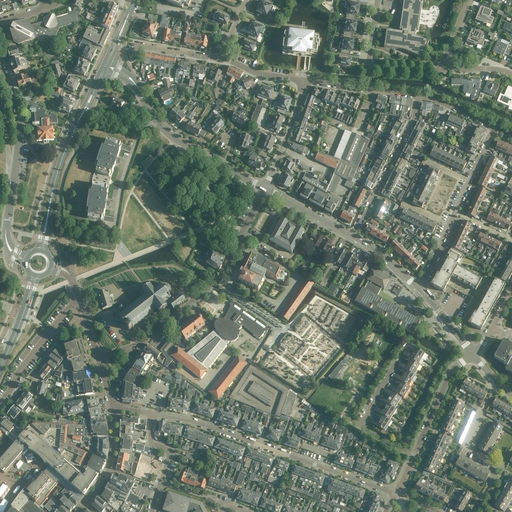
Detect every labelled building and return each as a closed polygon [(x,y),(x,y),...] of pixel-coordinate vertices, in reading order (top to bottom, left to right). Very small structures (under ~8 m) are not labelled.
[(73,1),(71,5),(75,7),(82,10),(82,9),(82,7),(80,7),(81,4),(72,0),(71,0),(71,1),(73,1)] [(107,3),(104,2),(104,1),(101,0),(95,0),(94,4),(98,5),(105,8),(116,13),(118,8),(117,7),(118,5),(118,4),(115,3),(114,4),(113,5),(110,4),(107,3)] [(167,0),(167,2),(182,8),(184,5),(188,7),(191,0),(167,0)] [(270,2),(265,0),(264,0),(263,2),(262,2),(261,4),(260,3),(258,7),(269,11),(269,12),(271,13),(274,7),(271,6),(273,3),(270,2)] [(358,1),(351,0),(350,3),(345,2),(344,9),(347,9),(359,11),(359,7),(358,7),(358,4),(357,4),(358,1)] [(406,0),(406,2),(404,2),(399,33),(402,33),(402,36),(387,33),(386,33),(384,51),(400,53),(401,54),(402,54),(403,54),(404,54),(405,55),(406,55),(407,55),(422,62),(429,45),(428,45),(415,39),(416,35),(418,36),(419,27),(422,13),(421,13),(422,5),(421,4),(420,0),(421,0),(406,0)] [(15,42),(15,43),(20,45),(21,45),(22,47),(32,44),(39,42),(43,44),(53,40),(60,28),(82,21),(80,15),(82,10),(75,7),(73,12),(73,13),(69,14),(69,13),(68,13),(69,15),(56,20),(54,15),(45,18),(43,21),(43,22),(31,26),(30,23),(25,21),(14,24),(14,26),(12,30),(11,31),(15,42)] [(265,20),(267,17),(269,12),(269,11),(258,7),(257,10),(258,11),(257,13),(258,13),(257,16),(265,20)] [(489,17),(492,12),(492,11),(487,9),(484,8),(481,7),(479,11),(478,12),(475,20),(483,23),(482,23),(484,24),(484,23),(486,24),(487,22),(491,24),(494,19),(489,17)] [(106,15),(114,19),(116,13),(105,8),(102,14),(106,15)] [(346,18),(355,19),(355,16),(357,16),(357,14),(358,14),(359,11),(347,9),(346,15),(346,18)] [(215,13),(213,19),(227,25),(228,21),(227,21),(228,19),(229,19),(231,16),(218,10),(216,13),(215,13)] [(86,19),(106,28),(109,29),(112,24),(102,19),(88,14),(86,19)] [(114,19),(106,15),(102,14),(101,17),(103,17),(102,19),(112,24),(114,19)] [(344,27),(356,28),(357,25),(355,25),(356,22),(354,22),(355,19),(346,18),(345,21),(344,27)] [(505,22),(502,29),(511,33),(511,20),(510,24),(505,22)] [(249,28),(260,33),(262,28),(262,27),(263,24),(255,21),(254,24),(253,23),(252,25),(251,25),(249,28)] [(146,27),(155,32),(156,29),(157,30),(159,26),(156,25),(156,24),(155,24),(153,23),(152,23),(149,22),(148,24),(147,23),(146,26),(146,27)] [(87,30),(84,37),(81,43),(84,44),(90,47),(92,42),(102,47),(109,32),(103,29),(101,33),(93,29),(94,28),(89,26),(88,27),(87,30)] [(154,35),(155,35),(156,36),(158,33),(155,32),(146,27),(145,29),(144,29),(143,32),(144,33),(143,34),(146,36),(146,37),(149,39),(150,39),(151,37),(152,38),(154,35)] [(170,32),(168,41),(174,42),(176,33),(177,27),(174,27),(173,32),(170,32)] [(356,28),(344,27),(343,32),(344,32),(343,35),(352,37),(353,34),(354,34),(354,32),(355,32),(356,28)] [(260,33),(249,28),(248,32),(249,32),(248,34),(249,35),(248,38),(256,41),(257,38),(260,33)] [(482,39),(484,34),(478,31),(475,30),(471,29),(470,33),(469,33),(469,34),(466,42),(473,45),(475,46),(475,45),(477,46),(478,44),(482,46),(484,41),(482,39)] [(302,34),(301,34),(294,33),(285,32),(282,54),(293,55),(293,56),(299,56),(306,57),(308,57),(316,58),(319,36),(302,34)] [(352,37),(343,35),(343,38),(342,44),(353,46),(354,42),(353,42),(353,40),(352,40),(352,37)] [(243,43),(241,47),(252,52),(255,46),(254,46),(255,43),(245,38),(243,41),(244,42),(244,44),(243,43)] [(500,55),(503,57),(504,54),(508,55),(511,45),(511,44),(511,39),(509,43),(502,40),(500,43),(497,41),(493,52),(500,55)] [(82,51),(95,57),(98,50),(90,47),(84,44),(82,48),(81,47),(80,50),(83,51),(82,51)] [(340,53),(349,55),(350,52),(351,52),(352,50),(353,50),(353,46),(342,44),(339,44),(338,50),(341,50),(340,53)] [(15,60),(20,59),(18,52),(21,51),(20,48),(8,52),(10,58),(14,57),(15,60)] [(95,57),(82,51),(80,57),(82,58),(82,59),(92,63),(95,57)] [(151,54),(149,65),(159,67),(161,56),(151,54)] [(350,57),(339,55),(338,59),(338,58),(337,65),(349,67),(350,62),(349,62),(349,61),(350,61),(350,57)] [(20,59),(15,60),(11,61),(14,73),(15,75),(16,75),(18,74),(18,72),(23,70),(22,66),(27,65),(26,61),(21,63),(20,59)] [(71,63),(75,65),(88,71),(91,65),(81,60),(79,59),(76,65),(75,62),(72,61),(71,63)] [(178,80),(179,75),(183,75),(185,64),(179,62),(178,70),(177,73),(174,73),(173,79),(173,81),(177,84),(178,80)] [(191,65),(185,64),(183,75),(188,76),(189,73),(189,74),(190,72),(191,65)] [(88,71),(75,65),(72,71),(75,73),(85,77),(88,71)] [(226,75),(231,77),(232,77),(232,76),(233,76),(236,70),(230,67),(226,75)] [(213,81),(217,83),(221,72),(220,71),(219,71),(218,71),(215,70),(215,72),(212,71),(209,77),(208,81),(212,83),(213,81)] [(239,81),(243,73),(236,70),(233,76),(232,76),(232,77),(231,77),(230,80),(233,81),(235,79),(239,81)] [(30,84),(30,83),(32,82),(31,78),(28,79),(28,78),(41,74),(40,72),(27,75),(28,77),(20,79),(21,80),(19,81),(19,82),(18,83),(20,88),(22,87),(23,89),(28,87),(27,85),(30,84)] [(66,82),(78,87),(80,84),(79,83),(80,81),(69,76),(66,82)] [(242,81),(236,84),(235,85),(238,91),(241,88),(244,86),(247,90),(251,88),(257,90),(258,87),(254,85),(255,85),(249,77),(242,81)] [(175,94),(171,86),(177,85),(177,84),(173,81),(173,79),(169,78),(169,80),(163,81),(164,89),(158,92),(162,99),(163,102),(171,98),(170,96),(175,94)] [(181,84),(181,87),(188,92),(189,87),(190,80),(187,79),(186,85),(182,84),(181,84)] [(475,99),(476,99),(477,99),(477,98),(478,97),(480,90),(472,88),(474,84),(475,85),(475,89),(479,89),(479,81),(470,79),(470,81),(452,80),(451,85),(464,86),(464,93),(470,95),(470,96),(471,97),(471,98),(472,98),(472,99),(473,99),(474,99),(475,99)] [(489,95),(494,97),(499,85),(488,81),(484,90),(490,93),(489,95)] [(78,87),(66,82),(64,88),(74,93),(75,90),(77,91),(78,87)] [(258,87),(256,93),(259,94),(258,98),(263,100),(264,97),(268,88),(262,86),(261,88),(258,87)] [(506,91),(507,92),(505,97),(500,95),(497,101),(509,106),(508,109),(511,111),(511,109),(511,101),(511,102),(511,100),(511,88),(508,87),(506,91)] [(273,90),(268,88),(264,97),(269,99),(270,98),(273,100),(275,93),(272,92),(273,90)] [(311,95),(316,97),(317,95),(323,97),(325,91),(320,89),(318,92),(313,89),(311,95)] [(325,91),(323,97),(322,100),(327,102),(332,91),(329,90),(328,92),(325,91)] [(332,91),(327,102),(333,104),(336,96),(333,94),(334,92),(335,92),(332,91)] [(336,96),(333,104),(338,107),(340,104),(344,93),(341,91),(340,94),(340,95),(339,97),(336,96)] [(344,93),(340,104),(345,106),(349,98),(346,96),(347,94),(344,93)] [(282,97),(280,102),(289,106),(291,100),(289,100),(290,97),(285,95),(284,98),(282,97)] [(378,109),(384,96),(382,95),(382,96),(379,95),(376,102),(378,103),(376,108),(378,109)] [(384,96),(378,109),(381,110),(383,105),(385,106),(389,97),(385,95),(385,96),(384,96)] [(61,96),(56,108),(69,114),(71,110),(71,108),(72,109),(73,105),(71,104),(73,102),(61,96)] [(308,96),(306,102),(313,104),(314,102),(319,104),(320,100),(308,96)] [(349,98),(345,106),(351,109),(355,97),(352,96),(353,96),(352,99),(349,98)] [(356,111),(360,102),(357,101),(358,99),(358,98),(355,97),(351,109),(356,111)] [(396,97),(393,112),(395,113),(397,105),(399,106),(401,98),(396,97)] [(119,100),(115,98),(111,105),(121,109),(124,111),(123,112),(124,115),(130,112),(128,108),(127,109),(122,106),(124,103),(121,101),(119,100)] [(408,108),(411,108),(412,101),(407,100),(404,114),(403,117),(405,118),(407,113),(408,108)] [(287,111),(289,106),(280,102),(278,101),(276,107),(279,108),(278,112),(284,114),(285,111),(287,111)] [(319,110),(318,110),(319,109),(312,107),(313,104),(306,102),(304,107),(319,112),(319,110)] [(442,115),(444,108),(439,106),(436,119),(435,122),(438,123),(440,115),(442,115)] [(33,107),(32,107),(32,113),(34,113),(35,127),(39,127),(39,129),(38,129),(38,133),(38,137),(37,137),(37,142),(39,141),(39,142),(44,141),(44,142),(49,141),(54,141),(53,128),(50,128),(50,124),(58,124),(57,116),(51,113),(50,117),(45,115),(47,111),(38,107),(37,107),(33,107)] [(302,112),(317,117),(317,115),(310,112),(311,110),(304,107),(302,112)] [(237,113),(236,113),(235,112),(232,111),(230,115),(233,116),(231,120),(237,123),(245,110),(242,108),(240,111),(239,112),(238,112),(237,113)] [(174,119),(181,112),(179,110),(177,111),(175,109),(169,115),(174,119)] [(242,126),(243,126),(245,123),(247,124),(249,120),(247,119),(243,117),(247,111),(245,110),(237,123),(239,124),(239,125),(239,126),(241,127),(242,126)] [(181,112),(174,119),(179,124),(185,118),(184,118),(186,116),(181,112)] [(213,120),(211,122),(220,129),(224,124),(222,123),(224,120),(218,115),(213,120)] [(445,126),(448,127),(451,128),(452,126),(456,118),(450,115),(445,126)] [(274,122),(281,125),(284,119),(276,116),(275,120),(267,117),(266,119),(270,120),(272,121),(274,122)] [(397,122),(405,126),(407,121),(399,117),(395,117),(395,118),(398,119),(397,122)] [(309,127),(314,128),(315,126),(307,123),(307,121),(300,118),(299,123),(309,127)] [(456,118),(452,126),(455,127),(453,131),(456,132),(461,120),(456,118)] [(206,121),(209,123),(208,124),(211,126),(209,129),(215,134),(220,129),(211,122),(208,119),(206,121)] [(461,120),(456,132),(458,133),(460,134),(464,126),(465,126),(466,123),(465,123),(465,122),(461,120)] [(192,121),(191,123),(190,123),(186,130),(192,133),(196,126),(194,125),(195,122),(192,121)] [(274,122),(272,121),(271,124),(273,124),(271,128),(271,130),(274,132),(277,133),(278,131),(279,131),(281,125),(274,122)] [(418,121),(416,126),(424,130),(425,128),(427,129),(428,127),(426,126),(418,121)] [(390,124),(402,130),(405,126),(397,122),(395,124),(391,122),(390,124)] [(297,128),(304,131),(306,131),(306,129),(316,132),(317,130),(314,129),(314,128),(309,127),(299,123),(297,128)] [(468,146),(477,150),(486,132),(482,130),(483,128),(472,123),(472,125),(477,127),(468,146)] [(392,131),(400,135),(402,130),(390,124),(389,126),(393,128),(392,131)] [(196,126),(192,133),(197,136),(198,136),(200,137),(201,135),(204,136),(208,131),(204,129),(204,131),(201,129),(196,126)] [(424,130),(416,126),(413,130),(423,135),(425,137),(425,136),(426,134),(422,132),(424,130)] [(301,138),(307,140),(308,137),(302,135),(304,132),(296,129),(295,134),(302,136),(301,138)] [(421,140),(423,135),(413,130),(411,135),(419,139),(421,140)] [(386,133),(398,139),(400,135),(392,131),(391,133),(387,132),(386,133)] [(351,133),(340,161),(358,168),(373,134),(369,132),(366,139),(351,133)] [(387,140),(395,144),(398,139),(386,133),(385,136),(389,137),(387,140)] [(292,143),(298,145),(298,143),(299,143),(301,139),(306,141),(307,140),(301,138),(302,136),(295,134),(292,141),(293,141),(292,143)] [(256,139),(242,135),(241,138),(240,141),(248,144),(254,146),(256,139)] [(418,142),(419,139),(411,135),(409,139),(422,146),(423,144),(418,142)] [(264,141),(273,145),(276,139),(268,136),(267,140),(265,139),(264,141)] [(89,209),(88,219),(103,221),(104,219),(104,216),(106,206),(108,207),(109,202),(106,201),(106,200),(109,186),(108,186),(109,184),(109,182),(110,179),(111,177),(116,163),(118,164),(120,159),(117,158),(121,149),(121,147),(122,144),(108,139),(106,144),(104,143),(103,144),(101,147),(103,148),(98,163),(96,162),(95,165),(96,166),(96,167),(98,167),(96,172),(94,178),(94,179),(93,184),(92,194),(90,194),(89,200),(88,209),(89,209)] [(420,148),(422,146),(409,139),(406,144),(414,148),(416,146),(420,148)] [(385,144),(393,148),(395,144),(387,140),(386,142),(384,141),(383,143),(385,144)] [(248,144),(240,141),(238,147),(246,150),(247,146),(254,148),(254,146),(248,144)] [(262,150),(261,149),(260,152),(264,153),(264,152),(266,152),(269,153),(270,151),(271,151),(273,145),(264,141),(263,141),(262,143),(265,144),(262,150)] [(384,146),(383,149),(391,153),(393,148),(385,144),(383,143),(380,142),(379,144),(384,146)] [(501,151),(504,144),(498,142),(495,149),(501,151)] [(297,152),(307,156),(310,149),(300,146),(299,146),(297,145),(298,145),(292,143),(291,143),(291,144),(289,148),(298,151),(297,152)] [(404,149),(417,155),(418,153),(413,150),(414,148),(406,144),(404,149)] [(506,154),(509,146),(504,144),(501,151),(506,154)] [(468,146),(466,151),(474,155),(476,150),(477,151),(477,150),(468,146)] [(430,156),(435,158),(439,150),(434,148),(430,156)] [(391,153),(383,149),(382,151),(378,149),(377,151),(388,157),(391,153)] [(402,153),(410,157),(411,155),(416,157),(417,155),(404,149),(402,153)] [(443,152),(439,150),(435,158),(439,161),(443,152)] [(448,155),(443,152),(439,161),(444,163),(448,155)] [(315,160),(327,166),(335,170),(334,173),(352,182),(353,179),(354,176),(356,173),(358,168),(340,161),(318,153),(315,160)] [(377,153),(375,155),(374,157),(386,163),(388,158),(377,153)] [(410,157),(402,153),(400,158),(412,164),(413,161),(409,159),(410,157)] [(248,164),(254,167),(257,160),(258,157),(252,154),(251,157),(248,164)] [(453,157),(448,155),(444,163),(449,165),(453,157)] [(376,161),(375,163),(383,167),(386,163),(374,157),(373,158),(372,158),(371,159),(372,159),(372,160),(376,161)] [(458,159),(453,157),(449,165),(454,168),(458,159)] [(489,162),(496,166),(498,167),(498,166),(499,165),(497,164),(498,161),(497,160),(493,158),(491,157),(489,162)] [(290,161),(291,160),(288,158),(285,163),(290,166),(290,167),(292,168),(293,168),(295,168),(294,168),(296,164),(290,161)] [(397,163),(405,167),(406,165),(409,166),(410,164),(407,163),(399,159),(397,163)] [(463,162),(458,159),(454,168),(459,170),(463,162)] [(257,160),(254,167),(260,170),(261,167),(264,168),(266,164),(266,163),(266,161),(264,160),(263,162),(257,160)] [(375,163),(374,163),(372,162),(369,166),(373,168),(381,172),(383,167),(375,163)] [(494,170),(496,166),(489,162),(486,167),(494,170)] [(290,166),(285,163),(282,169),(291,173),(292,170),(295,172),(297,169),(295,168),(293,168),(292,168),(290,167),(290,166)] [(405,167),(397,163),(395,168),(405,173),(406,171),(404,170),(405,167)] [(372,170),(371,172),(379,177),(381,172),(373,168),(369,166),(368,168),(372,170)] [(440,171),(430,166),(428,171),(428,172),(428,171),(437,175),(437,176),(440,171)] [(484,171),(492,175),(494,170),(486,167),(484,171)] [(405,173),(395,168),(392,172),(400,176),(402,174),(404,175),(405,173)] [(326,193),(326,191),(329,186),(326,185),(327,182),(325,181),(323,183),(319,181),(319,179),(320,174),(313,173),(312,177),(306,174),(305,174),(300,171),(299,173),(297,177),(303,181),(326,193)] [(426,176),(435,180),(437,176),(437,175),(428,171),(428,172),(426,176)] [(482,176),(490,179),(492,175),(484,171),(482,176)] [(278,183),(288,188),(290,184),(291,184),(293,180),(292,179),(293,176),(286,172),(284,175),(282,174),(278,183)] [(366,173),(365,175),(376,181),(379,177),(371,172),(369,175),(366,173)] [(390,176),(398,180),(403,183),(404,181),(399,179),(400,176),(392,172),(390,176)] [(337,175),(334,174),(329,186),(326,191),(329,192),(337,175)] [(366,182),(374,186),(376,181),(365,175),(364,177),(367,179),(366,182)] [(388,181),(396,185),(397,183),(402,185),(407,188),(408,186),(405,184),(403,183),(398,180),(390,176),(388,181)] [(426,176),(424,181),(432,185),(435,180),(426,176)] [(480,180),(488,184),(490,179),(482,176),(480,180)] [(364,186),(372,190),(374,186),(366,182),(364,180),(363,182),(365,183),(364,186)] [(488,184),(480,180),(478,185),(481,186),(485,189),(488,184)] [(396,185),(388,181),(386,185),(398,192),(399,192),(400,190),(395,187),(396,185)] [(424,181),(422,185),(430,189),(432,185),(424,181)] [(295,192),(298,193),(303,184),(300,182),(295,192)] [(314,189),(307,185),(300,197),(307,201),(309,198),(311,199),(309,202),(323,210),(324,206),(326,208),(325,211),(332,215),(338,202),(331,199),(330,202),(327,201),(329,197),(317,191),(316,194),(312,192),(314,189)] [(398,192),(386,185),(383,190),(391,194),(393,192),(397,194),(398,192)] [(422,185),(419,190),(428,194),(430,189),(422,185)] [(477,194),(484,198),(486,192),(484,191),(485,189),(481,186),(479,189),(477,194)] [(358,194),(363,197),(365,195),(367,193),(366,193),(366,192),(360,189),(358,194)] [(391,194),(383,190),(381,194),(389,199),(392,200),(394,201),(396,198),(391,196),(391,194)] [(419,190),(417,195),(426,199),(428,194),(419,190)] [(363,197),(358,194),(355,200),(361,203),(362,200),(363,200),(364,198),(363,198),(363,197)] [(484,198),(477,194),(474,199),(481,203),(484,198)] [(426,199),(417,195),(415,199),(423,203),(424,203),(426,199)] [(412,203),(422,208),(424,203),(423,203),(415,199),(412,203)] [(472,204),(479,208),(481,203),(474,199),(472,204)] [(361,203),(355,200),(352,205),(358,208),(359,208),(360,206),(359,205),(361,203)] [(388,203),(386,202),(382,200),(382,201),(382,200),(380,203),(381,203),(379,206),(388,210),(389,207),(387,206),(388,203)] [(470,209),(477,213),(479,208),(472,204),(470,209)] [(345,221),(353,208),(350,206),(349,209),(347,213),(344,211),(340,218),(345,221)] [(377,211),(383,214),(384,211),(387,212),(388,210),(379,206),(378,208),(377,210),(377,211)] [(353,208),(345,221),(351,224),(354,217),(351,215),(352,214),(352,213),(355,209),(353,208)] [(467,215),(474,218),(476,215),(478,216),(479,214),(477,213),(470,209),(467,215)] [(404,210),(400,218),(405,221),(409,212),(404,210)] [(375,220),(379,222),(380,220),(380,219),(383,214),(377,211),(375,214),(375,213),(374,216),(376,218),(375,220)] [(414,215),(409,212),(405,221),(409,223),(414,215)] [(490,213),(486,220),(492,223),(495,215),(490,213)] [(418,217),(414,215),(409,223),(414,225),(418,217)] [(495,215),(492,223),(497,225),(500,218),(495,215)] [(423,219),(418,217),(414,225),(419,228),(423,219)] [(289,222),(281,218),(269,240),(292,253),(304,231),(297,227),(297,228),(289,223),(289,222)] [(502,228),(506,220),(500,218),(497,225),(502,228)] [(428,221),(423,219),(419,228),(424,230),(428,221)] [(365,232),(370,235),(374,228),(375,226),(377,223),(371,220),(370,222),(373,224),(371,227),(369,225),(365,232)] [(511,223),(506,220),(502,228),(508,230),(511,223)] [(433,224),(428,221),(424,230),(429,232),(433,224)] [(471,225),(464,222),(462,225),(461,227),(468,230),(471,225)] [(436,229),(438,226),(433,224),(429,232),(432,234),(435,229),(436,229)] [(379,231),(375,238),(380,241),(384,234),(386,231),(388,227),(386,226),(384,229),(382,232),(379,231)] [(460,229),(459,232),(466,236),(468,230),(461,227),(460,229)] [(379,231),(374,228),(370,235),(375,238),(379,231)] [(256,230),(254,233),(262,238),(264,235),(256,230)] [(470,241),(466,240),(464,239),(466,236),(459,232),(456,237),(463,241),(466,242),(469,243),(470,241)] [(477,240),(482,243),(485,236),(480,233),(477,240)] [(309,240),(306,245),(313,248),(314,246),(318,248),(323,238),(318,235),(317,237),(312,234),(308,240),(309,240)] [(384,234),(380,241),(386,243),(389,237),(384,234)] [(487,245),(491,238),(485,236),(482,243),(487,245)] [(454,242),(461,246),(463,241),(456,237),(454,242)] [(493,248),(496,241),(491,238),(487,245),(493,248)] [(399,245),(394,250),(398,254),(403,249),(401,246),(406,240),(405,239),(404,240),(401,243),(399,245)] [(319,252),(330,258),(331,258),(330,258),(335,248),(336,248),(333,246),(331,244),(331,243),(326,240),(326,241),(324,240),(320,248),(321,249),(321,250),(319,252)] [(394,250),(399,245),(395,241),(390,246),(394,250)] [(498,251),(502,243),(496,241),(493,248),(498,251)] [(452,247),(459,251),(464,253),(465,252),(462,250),(460,249),(461,246),(454,242),(452,247)] [(403,249),(398,254),(403,258),(412,248),(411,247),(406,251),(403,249)] [(407,262),(412,257),(409,255),(412,252),(414,250),(415,248),(414,247),(412,248),(403,258),(407,262)] [(334,254),(331,261),(335,264),(336,262),(341,265),(341,264),(342,265),(348,254),(347,253),(347,252),(347,251),(345,250),(344,250),(342,249),(341,250),(338,248),(334,254)] [(451,248),(438,271),(431,285),(443,292),(451,277),(475,290),(482,278),(458,265),(464,255),(451,248)] [(212,252),(213,250),(210,249),(209,251),(211,252),(206,263),(211,266),(209,269),(213,271),(214,269),(219,271),(225,258),(212,252)] [(282,275),(284,271),(282,270),(283,269),(267,262),(268,261),(257,256),(251,253),(243,268),(242,268),(239,273),(240,273),(237,280),(241,282),(258,290),(265,275),(277,281),(280,274),(282,275)] [(355,266),(359,260),(355,258),(356,257),(354,256),(353,255),(352,254),(351,254),(350,254),(350,255),(348,254),(342,265),(344,265),(343,266),(347,269),(346,270),(351,273),(355,266)] [(412,257),(407,262),(411,266),(421,256),(419,255),(414,260),(412,257)] [(416,261),(411,266),(415,270),(421,264),(419,262),(420,261),(420,260),(422,258),(421,256),(416,261)] [(363,265),(359,262),(359,263),(352,274),(356,277),(360,269),(366,273),(371,265),(370,264),(372,260),(367,258),(363,265)] [(511,273),(511,270),(505,267),(503,271),(511,276),(511,273)] [(362,288),(354,301),(354,302),(355,301),(407,330),(414,318),(395,308),(395,307),(392,306),(376,297),(382,288),(384,289),(389,280),(372,270),(367,280),(368,280),(363,289),(361,289),(362,288)] [(511,276),(503,271),(500,276),(508,281),(511,276)] [(498,281),(505,285),(506,283),(507,284),(508,281),(500,276),(498,281)] [(481,330),(488,316),(506,285),(505,285),(498,281),(493,278),(468,323),(481,330)] [(170,304),(174,310),(175,310),(174,309),(176,308),(176,309),(176,308),(177,307),(178,308),(178,307),(179,306),(180,306),(179,305),(181,304),(181,305),(182,305),(181,304),(182,303),(183,304),(183,303),(184,302),(185,302),(183,299),(185,298),(183,295),(181,297),(179,295),(178,296),(177,296),(178,297),(176,298),(176,297),(176,298),(175,299),(174,299),(174,300),(173,299),(173,300),(171,297),(171,296),(170,297),(168,294),(169,294),(170,294),(169,293),(169,292),(171,292),(170,292),(170,290),(171,290),(170,290),(169,289),(171,288),(170,288),(169,288),(168,287),(169,286),(168,287),(167,286),(167,285),(166,286),(165,286),(165,285),(165,286),(163,286),(163,285),(162,285),(163,287),(160,284),(161,283),(160,283),(159,283),(159,284),(156,286),(156,285),(155,286),(156,286),(153,288),(150,285),(151,285),(151,284),(150,285),(150,284),(149,285),(143,290),(142,290),(142,291),(142,292),(143,291),(143,292),(143,293),(144,294),(145,294),(142,297),(142,296),(141,296),(142,297),(139,299),(138,299),(138,300),(135,302),(135,301),(135,302),(132,304),(131,304),(132,305),(129,307),(128,306),(127,305),(129,305),(126,302),(124,304),(121,303),(120,303),(119,302),(118,302),(117,302),(116,302),(114,303),(112,298),(113,297),(113,294),(109,295),(108,291),(97,294),(102,310),(113,307),(112,305),(117,304),(118,304),(119,304),(120,305),(118,306),(118,309),(120,311),(122,311),(123,312),(122,312),(122,311),(121,312),(122,313),(118,315),(118,314),(117,315),(118,316),(117,316),(118,316),(121,319),(120,320),(121,320),(124,323),(123,323),(123,324),(124,324),(129,329),(128,330),(129,331),(129,330),(130,331),(130,330),(133,327),(134,328),(134,327),(136,325),(137,325),(137,324),(140,322),(140,323),(141,322),(140,322),(143,319),(144,320),(144,319),(146,317),(147,317),(147,316),(150,314),(150,315),(151,314),(150,314),(153,312),(154,312),(154,311),(156,309),(156,310),(157,312),(158,312),(159,312),(158,313),(159,313),(160,313),(159,312),(166,307),(167,307),(167,306),(170,304)] [(398,295),(402,287),(396,284),(392,292),(398,295)] [(216,330),(186,354),(178,347),(171,356),(200,379),(229,342),(230,342),(231,342),(232,342),(233,342),(234,342),(235,341),(236,341),(236,340),(237,340),(238,339),(238,338),(239,337),(239,336),(239,335),(239,334),(239,333),(239,332),(239,331),(239,330),(242,326),(259,339),(266,331),(267,332),(269,329),(231,302),(229,305),(230,306),(224,320),(223,319),(222,319),(221,319),(220,319),(219,319),(218,320),(217,320),(217,321),(216,321),(216,322),(215,322),(215,323),(215,324),(214,325),(214,326),(214,327),(215,328),(215,329),(216,330)] [(203,322),(201,319),(201,318),(201,317),(200,316),(199,316),(198,316),(197,316),(178,330),(185,339),(205,325),(202,322),(203,322)] [(67,359),(66,360),(67,360),(68,362),(72,363),(75,373),(82,372),(90,369),(89,364),(87,364),(86,362),(84,357),(85,357),(79,340),(68,343),(69,345),(64,346),(67,356),(66,356),(67,359)] [(511,359),(511,358),(509,355),(511,352),(511,353),(511,352),(511,344),(503,340),(494,358),(507,365),(505,370),(511,373),(511,359)] [(276,348),(283,353),(286,349),(282,345),(281,345),(280,345),(279,344),(276,348)] [(408,347),(413,351),(412,353),(424,360),(427,355),(410,344),(408,347)] [(148,345),(145,350),(157,359),(160,355),(160,353),(148,345)] [(49,360),(51,361),(47,365),(54,370),(64,358),(55,351),(49,360)] [(144,351),(138,360),(147,366),(150,361),(152,362),(154,359),(152,358),(153,357),(144,351)] [(405,352),(403,354),(403,355),(405,356),(405,355),(420,365),(424,360),(412,353),(411,355),(405,352)] [(407,364),(417,370),(420,365),(405,355),(405,356),(403,358),(409,362),(407,364)] [(246,364),(238,357),(209,392),(218,399),(246,364)] [(164,366),(167,368),(173,360),(169,358),(167,359),(164,366)] [(63,364),(60,374),(61,379),(61,383),(71,382),(71,383),(93,381),(92,379),(93,378),(90,369),(82,372),(75,373),(72,363),(68,362),(67,360),(66,360),(63,364)] [(135,365),(148,373),(155,376),(156,373),(152,371),(150,370),(151,369),(147,366),(138,360),(135,365)] [(340,363),(328,377),(335,382),(337,384),(339,381),(337,380),(341,375),(338,373),(344,367),(343,366),(344,364),(341,362),(340,363)] [(417,370),(407,364),(406,366),(400,363),(398,366),(400,367),(413,375),(417,370)] [(131,370),(143,377),(145,378),(148,373),(135,365),(131,370)] [(250,375),(252,373),(255,368),(250,365),(246,372),(250,375)] [(46,366),(43,369),(48,374),(49,373),(50,372),(52,374),(53,371),(46,366)] [(402,375),(412,381),(415,376),(413,375),(400,367),(398,370),(404,373),(402,375)] [(43,369),(40,373),(46,377),(48,379),(51,375),(49,373),(48,374),(43,369)] [(128,375),(143,384),(145,378),(143,377),(141,380),(138,378),(140,376),(131,371),(128,375)] [(47,382),(48,379),(46,377),(40,373),(37,377),(39,379),(40,378),(43,380),(47,382)] [(412,381),(402,375),(401,378),(395,374),(393,377),(395,378),(408,386),(409,386),(412,381)] [(132,385),(132,386),(141,388),(141,389),(143,389),(144,386),(143,385),(143,384),(128,375),(124,382),(129,383),(132,385)] [(398,387),(407,393),(410,387),(409,386),(408,386),(395,378),(393,381),(399,385),(398,387)] [(465,394),(466,391),(471,384),(465,380),(461,388),(459,391),(462,393),(465,394)] [(93,381),(71,383),(71,386),(75,385),(76,388),(75,388),(75,396),(95,395),(94,394),(95,393),(95,392),(95,391),(95,390),(95,389),(95,388),(95,387),(95,386),(95,385),(95,384),(94,383),(94,382),(93,381)] [(37,388),(36,390),(37,392),(37,395),(36,396),(37,397),(42,398),(42,396),(43,396),(44,394),(46,394),(47,390),(45,389),(46,386),(48,386),(49,383),(44,382),(43,385),(40,384),(39,388),(38,387),(37,388)] [(138,400),(141,389),(141,388),(132,386),(124,383),(122,400),(137,401),(138,400)] [(470,398),(472,394),(476,387),(471,384),(466,391),(469,393),(467,396),(470,398)] [(184,400),(184,401),(184,402),(183,410),(188,411),(188,407),(189,408),(191,396),(194,396),(195,389),(190,385),(188,395),(189,395),(188,401),(184,400)] [(388,388),(402,397),(404,398),(407,393),(398,387),(397,389),(390,385),(388,388)] [(476,387),(472,394),(475,396),(473,399),(475,401),(477,397),(482,390),(476,387)] [(234,400),(238,393),(240,391),(236,388),(229,398),(234,400)] [(386,389),(384,392),(390,395),(388,398),(398,404),(401,398),(386,389)] [(479,406),(480,406),(482,402),(485,404),(488,399),(485,397),(487,393),(482,390),(477,397),(480,399),(478,402),(480,403),(479,406)] [(281,414),(290,417),(295,400),(297,396),(289,391),(281,414)] [(26,392),(21,398),(28,404),(30,406),(34,408),(35,407),(32,405),(34,403),(31,400),(33,397),(26,392)] [(398,404),(388,398),(387,400),(381,396),(379,399),(381,400),(394,409),(394,408),(398,404)] [(21,398),(16,405),(23,410),(25,412),(29,407),(32,410),(34,408),(30,406),(28,404),(21,398)] [(94,419),(102,419),(101,414),(102,414),(100,405),(99,405),(98,398),(92,399),(83,401),(65,405),(66,405),(64,405),(63,412),(64,415),(67,415),(68,416),(85,412),(89,412),(90,416),(88,416),(89,420),(94,419)] [(495,413),(497,410),(501,402),(495,399),(491,406),(494,408),(492,411),(495,413)] [(205,400),(205,401),(203,406),(200,405),(198,413),(203,415),(207,400),(205,400)] [(383,409),(393,415),(396,410),(394,408),(394,409),(381,400),(379,403),(385,407),(383,409)] [(452,406),(463,411),(464,408),(466,405),(464,405),(461,404),(455,401),(454,401),(452,406)] [(501,402),(497,410),(500,411),(498,415),(500,416),(502,413),(507,406),(501,402)] [(14,420),(21,411),(14,406),(7,414),(14,420)] [(452,406),(449,412),(457,416),(458,413),(462,414),(463,411),(452,406)] [(511,408),(507,406),(502,413),(505,415),(503,418),(506,419),(508,416),(511,408)] [(218,409),(215,408),(215,410),(210,408),(207,416),(212,418),(213,414),(216,415),(218,409)] [(218,408),(218,409),(216,415),(215,416),(218,417),(217,419),(222,421),(225,413),(222,412),(223,410),(218,408)] [(393,415),(383,409),(382,411),(376,408),(374,411),(376,412),(389,420),(390,420),(393,415)] [(225,413),(222,421),(227,423),(231,412),(229,411),(227,414),(225,413)] [(379,420),(388,426),(391,421),(390,420),(389,420),(376,412),(374,414),(380,418),(379,420)] [(449,412),(447,418),(454,421),(456,419),(459,420),(460,417),(457,416),(449,412)] [(237,418),(234,417),(232,425),(237,427),(241,414),(239,413),(237,418)] [(264,421),(268,422),(270,415),(263,413),(262,416),(266,418),(264,421)] [(139,434),(139,431),(134,430),(134,424),(138,425),(139,419),(120,417),(120,422),(120,429),(139,434)] [(249,422),(246,430),(251,432),(254,421),(255,422),(256,419),(254,418),(252,423),(249,422)] [(444,424),(452,427),(453,424),(457,426),(458,423),(454,421),(447,418),(444,424)] [(82,425),(88,426),(90,426),(92,426),(94,427),(106,427),(107,427),(106,421),(102,421),(102,419),(94,419),(89,420),(83,419),(82,425)] [(372,419),(370,422),(380,428),(378,431),(383,434),(388,426),(379,420),(377,422),(372,419)] [(0,430),(11,440),(14,442),(24,430),(14,423),(13,425),(7,420),(6,422),(4,421),(0,426),(1,426),(0,427),(0,430)] [(156,426),(154,435),(154,437),(158,438),(158,436),(159,432),(163,433),(163,434),(164,434),(165,430),(166,429),(165,428),(166,425),(167,425),(167,423),(160,421),(159,426),(156,426)] [(251,432),(256,433),(259,425),(259,423),(255,422),(254,421),(251,432)] [(0,469),(4,473),(27,447),(84,497),(98,476),(82,466),(88,454),(75,448),(71,444),(72,438),(67,437),(68,425),(32,422),(24,430),(14,442),(9,448),(6,450),(2,454),(0,456),(0,469)] [(500,433),(503,428),(494,422),(490,428),(500,433)] [(305,439),(311,424),(308,423),(306,431),(304,431),(301,438),(305,439)] [(85,437),(86,437),(86,436),(87,434),(88,434),(89,434),(90,426),(88,426),(82,425),(82,426),(76,425),(69,424),(68,430),(68,435),(73,436),(84,437),(85,437)] [(442,427),(443,427),(441,430),(443,430),(442,433),(448,435),(449,433),(451,430),(454,432),(455,429),(452,427),(444,424),(443,424),(442,426),(442,427)] [(259,425),(256,433),(261,435),(264,426),(261,425),(261,426),(259,425)] [(92,436),(97,437),(107,437),(107,427),(106,427),(94,427),(92,426),(92,431),(93,431),(93,433),(91,433),(91,436),(92,436)] [(176,432),(175,438),(174,439),(178,440),(179,437),(181,437),(183,428),(177,427),(176,430),(177,431),(176,432)] [(186,441),(187,439),(190,431),(191,429),(185,427),(182,437),(185,438),(184,441),(186,441)] [(275,432),(272,440),(278,442),(280,435),(282,436),(285,429),(280,427),(278,433),(275,432)] [(272,440),(275,432),(272,431),(272,429),(270,428),(267,438),(272,440)] [(313,432),(312,434),(310,441),(314,442),(318,429),(316,428),(315,431),(313,432)] [(497,438),(500,433),(490,428),(487,433),(497,438)] [(120,433),(139,437),(145,439),(147,433),(139,431),(139,434),(120,429),(120,433)] [(448,435),(442,433),(440,435),(439,435),(437,441),(444,444),(446,441),(449,443),(450,440),(451,437),(448,436),(448,435)] [(494,444),(497,438),(487,433),(484,438),(494,444)] [(291,439),(289,446),(293,448),(297,436),(293,435),(291,439)] [(328,439),(330,436),(328,435),(326,439),(324,438),(321,445),(326,446),(328,439)] [(333,441),(330,448),(334,450),(339,436),(337,435),(335,442),(333,441)] [(86,437),(85,437),(84,441),(89,444),(93,446),(92,448),(94,448),(98,450),(108,453),(108,446),(94,444),(94,443),(90,442),(91,438),(86,437)] [(94,444),(108,446),(108,439),(98,439),(91,438),(90,442),(94,443),(94,444)] [(491,449),(494,444),(484,438),(481,444),(491,449)] [(140,443),(133,442),(121,440),(121,445),(149,449),(149,448),(145,447),(139,445),(140,443)] [(89,444),(84,441),(83,441),(82,443),(80,447),(97,455),(107,459),(108,453),(98,450),(94,448),(92,448),(93,446),(89,444)] [(437,441),(434,446),(442,450),(443,447),(447,448),(448,446),(444,444),(437,441)] [(487,455),(491,449),(481,444),(478,449),(487,455)] [(132,452),(141,454),(143,455),(143,452),(147,453),(147,451),(148,451),(149,449),(121,445),(120,450),(132,452)] [(443,457),(444,454),(445,451),(442,450),(434,446),(432,452),(443,457)] [(242,458),(245,450),(240,448),(237,456),(235,461),(237,462),(239,457),(242,458)] [(248,449),(245,456),(245,457),(247,457),(244,467),(246,468),(252,451),(248,449)] [(118,459),(130,461),(132,452),(120,450),(118,459)] [(339,464),(342,454),(343,451),(342,450),(341,453),(340,453),(339,457),(337,456),(334,463),(339,464)] [(252,451),(246,468),(248,468),(250,463),(252,459),(254,460),(256,452),(252,451)] [(191,461),(193,454),(187,452),(185,458),(191,461)] [(432,452),(429,458),(440,463),(442,460),(443,457),(432,452)] [(347,467),(352,454),(350,453),(347,459),(345,459),(343,466),(347,467)] [(88,458),(104,465),(106,462),(105,461),(96,457),(90,454),(88,458)] [(154,457),(149,456),(143,455),(141,454),(138,463),(136,470),(135,476),(142,478),(147,480),(149,474),(154,457)] [(261,454),(256,467),(255,470),(257,471),(260,462),(262,463),(265,455),(261,454)] [(261,473),(263,474),(269,457),(265,455),(262,463),(265,464),(263,467),(261,473)] [(455,465),(461,469),(467,459),(461,456),(455,465)] [(271,466),(274,459),(269,457),(263,474),(263,475),(264,476),(265,474),(266,475),(268,469),(269,470),(271,466)] [(86,462),(102,469),(104,465),(88,458),(86,462)] [(355,466),(356,467),(355,470),(359,472),(364,459),(361,458),(361,460),(357,459),(355,466)] [(426,464),(434,467),(436,464),(439,466),(440,463),(437,461),(429,458),(426,464)] [(138,463),(130,461),(118,459),(117,465),(127,467),(127,468),(129,468),(128,474),(135,476),(136,470),(138,463)] [(472,463),(467,459),(461,469),(467,472),(472,463)] [(386,467),(396,472),(398,467),(396,466),(398,464),(389,460),(386,467)] [(277,472),(279,473),(278,476),(280,477),(281,474),(285,463),(280,461),(278,468),(277,472)] [(367,475),(372,461),(370,461),(369,464),(367,464),(366,464),(366,466),(363,473),(367,475)] [(372,461),(367,475),(371,476),(371,477),(373,478),(378,466),(373,464),(374,462),(372,461)] [(102,469),(86,462),(84,467),(90,469),(100,474),(102,469)] [(478,466),(472,463),(467,472),(473,475),(478,466)] [(434,467),(426,464),(424,470),(432,473),(433,470),(436,471),(438,469),(434,467)] [(84,497),(49,466),(47,469),(45,471),(57,481),(80,501),(82,499),(84,497)] [(484,469),(478,466),(473,475),(479,479),(484,469)] [(184,483),(189,468),(186,467),(184,473),(182,473),(179,481),(184,483)] [(396,472),(386,467),(384,471),(394,476),(396,472)] [(298,468),(293,481),(294,481),(293,483),(295,483),(298,476),(300,476),(302,469),(298,468)] [(485,482),(488,476),(490,473),(484,469),(479,479),(485,482)] [(22,491),(23,491),(35,502),(40,507),(48,498),(46,497),(58,483),(56,482),(57,481),(45,471),(44,472),(43,474),(42,473),(38,476),(33,480),(29,484),(26,487),(22,491)] [(197,471),(196,473),(193,472),(192,476),(189,485),(194,486),(196,477),(198,471),(197,471)] [(240,471),(240,472),(236,484),(241,486),(237,499),(242,501),(245,493),(242,492),(244,485),(242,484),(246,474),(240,471)] [(303,482),(305,482),(304,486),(306,487),(307,485),(306,485),(311,472),(307,471),(303,482)] [(392,480),(394,476),(384,471),(383,474),(383,475),(390,478),(392,480)] [(306,485),(307,485),(310,486),(311,484),(315,474),(311,472),(306,485)] [(210,477),(208,485),(213,487),(216,479),(217,476),(214,475),(214,474),(212,473),(211,477),(210,477)] [(110,506),(114,509),(116,511),(117,511),(120,506),(122,507),(121,509),(121,510),(121,511),(122,511),(140,511),(146,501),(132,494),(133,491),(132,489),(135,482),(134,482),(135,481),(130,478),(129,479),(126,477),(126,478),(123,476),(123,477),(120,475),(119,476),(118,476),(118,475),(117,474),(116,474),(115,474),(114,474),(113,474),(112,474),(111,475),(111,476),(110,478),(110,479),(111,480),(109,483),(108,482),(103,491),(101,494),(99,497),(110,506)] [(313,485),(313,487),(312,488),(314,489),(315,488),(319,475),(315,474),(311,484),(313,485)] [(388,483),(390,478),(383,475),(383,474),(382,474),(380,477),(381,478),(380,480),(379,482),(382,483),(383,481),(388,483)] [(322,484),(325,476),(321,475),(321,476),(319,475),(315,488),(317,489),(319,483),(322,484)] [(196,477),(194,486),(199,488),(202,479),(196,477)] [(221,481),(218,489),(223,490),(227,480),(224,479),(225,477),(222,477),(221,481)] [(420,492),(424,485),(421,483),(423,480),(420,479),(414,490),(420,492)] [(230,481),(227,480),(226,482),(223,490),(229,492),(231,484),(232,481),(230,480),(230,481)] [(334,493),(338,482),(334,481),(330,491),(331,492),(334,493)] [(338,482),(334,493),(336,494),(336,495),(338,496),(342,484),(338,482)] [(424,485),(420,492),(426,495),(430,488),(427,486),(428,483),(426,482),(424,485)] [(234,494),(236,487),(237,486),(231,484),(229,492),(234,494)] [(342,484),(338,496),(340,497),(341,495),(343,496),(344,492),(347,485),(342,484)] [(430,488),(426,495),(431,498),(437,487),(431,484),(430,488)] [(351,487),(346,499),(348,500),(349,498),(351,499),(353,495),(355,488),(351,487)] [(435,490),(431,498),(437,501),(441,493),(438,492),(440,488),(437,487),(435,490)] [(65,488),(60,494),(68,501),(69,501),(75,507),(80,501),(65,488)] [(511,492),(504,488),(501,494),(510,500),(511,497),(511,492)] [(365,491),(362,489),(361,490),(359,490),(355,500),(357,501),(359,498),(362,499),(365,491)] [(443,490),(441,493),(437,501),(443,504),(444,502),(447,496),(444,495),(445,491),(443,490)] [(459,491),(459,492),(457,495),(461,497),(468,501),(471,495),(464,491),(463,490),(462,490),(461,490),(460,491),(459,491)] [(11,506),(13,508),(17,511),(43,511),(41,511),(33,504),(35,502),(23,491),(20,494),(11,506)] [(56,491),(56,492),(54,494),(54,497),(63,505),(63,506),(70,511),(75,507),(69,501),(68,501),(60,494),(56,491)] [(252,504),(256,493),(255,493),(251,491),(250,494),(247,502),(252,504)] [(256,493),(252,504),(257,506),(260,498),(261,495),(262,493),(256,491),(255,493),(256,493)] [(382,496),(373,492),(372,494),(371,494),(370,497),(370,498),(374,499),(379,501),(380,501),(382,496)] [(263,498),(260,506),(265,508),(268,500),(265,499),(267,494),(264,493),(262,498),(263,498)] [(205,511),(204,508),(201,507),(202,505),(169,494),(163,510),(169,511),(205,511)] [(501,494),(498,500),(507,506),(510,500),(501,494)] [(454,500),(457,502),(465,506),(468,501),(462,497),(461,497),(457,495),(457,496),(456,497),(454,500)] [(95,500),(103,507),(106,509),(109,511),(111,511),(114,509),(110,506),(99,497),(98,496),(95,500)] [(273,496),(271,500),(270,501),(268,500),(265,508),(269,510),(275,497),(273,496)] [(44,507),(49,511),(70,511),(63,506),(62,506),(57,501),(56,501),(53,498),(44,507)] [(109,511),(105,509),(106,509),(103,507),(95,500),(95,499),(92,503),(92,506),(92,505),(99,511),(109,511)] [(277,504),(274,511),(280,511),(282,506),(283,507),(285,502),(282,500),(280,505),(277,504)] [(503,511),(507,506),(498,500),(494,506),(503,511)] [(285,507),(282,511),(288,511),(290,509),(291,507),(288,506),(289,503),(286,502),(284,507),(285,507)] [(371,507),(378,511),(380,507),(370,502),(368,506),(371,507)] [(462,511),(465,506),(457,502),(456,505),(453,503),(451,506),(462,511)]
